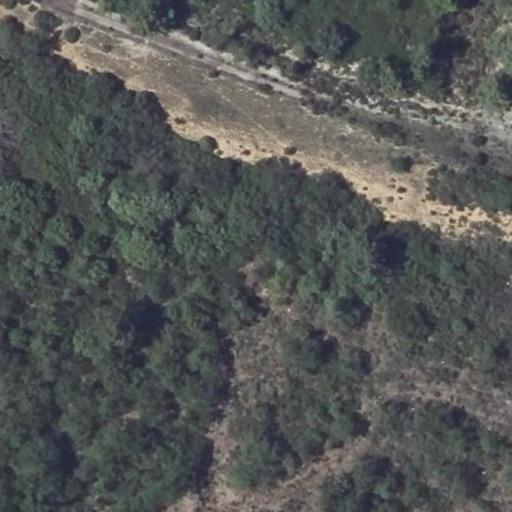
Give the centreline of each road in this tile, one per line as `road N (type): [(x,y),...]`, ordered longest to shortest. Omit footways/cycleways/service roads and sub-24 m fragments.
road 1 (track): [(511,142),(303,88),(113,0)]
road 2 (track): [(482,12),(474,132)]
